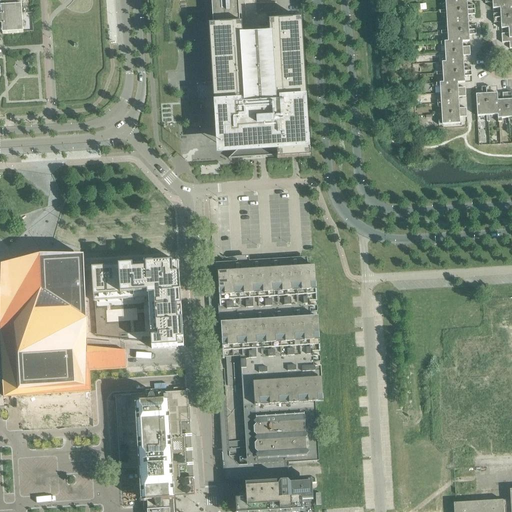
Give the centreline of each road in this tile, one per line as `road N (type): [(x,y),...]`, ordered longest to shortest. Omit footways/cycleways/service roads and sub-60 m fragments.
road 1 (secondary): [(511,206),(398,212),(375,202),(357,167),(342,0)]
road 2 (tertiary): [(188,196),(211,511)]
road 3 (secondary): [(316,0),(327,177),(349,220),(367,232)]
road 4 (residential): [(366,279),(376,511)]
road 5 (secondary): [(367,232),(389,239),(511,232)]
road 6 (residential): [(366,279),(511,270)]
road 7 (tertiary): [(123,128),(142,89),(137,0)]
road 8 (tertiary): [(0,144),(123,128)]
road 9 (tertiary): [(125,0),(128,89),(112,116)]
